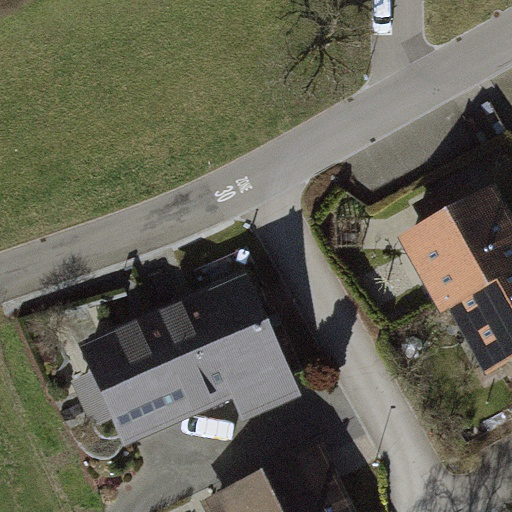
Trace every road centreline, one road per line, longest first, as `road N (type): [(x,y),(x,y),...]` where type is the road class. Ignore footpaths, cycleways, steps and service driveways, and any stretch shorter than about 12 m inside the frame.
road 1 (residential): [(411,511),(414,467),(260,179)]
road 2 (tertiary): [(260,179),(511,40)]
road 3 (tertiary): [(0,280),(260,179)]
